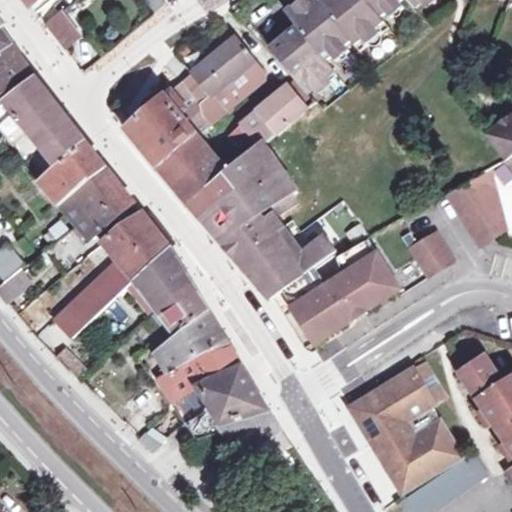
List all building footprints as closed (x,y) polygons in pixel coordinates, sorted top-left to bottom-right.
[(161,0),(147,0),(156,13),(165,5),(161,0)] [(305,0),(288,14),(303,32),(288,44),(284,38),(270,50),(307,94),(335,72),(327,62),(354,41),(362,50),(390,28),(382,18),(404,0),(409,0),(415,7),(423,0),(305,0)] [(46,25),(67,51),(85,37),(64,11),(46,25)] [(0,108),(7,104),(59,169),(42,183),(91,241),(136,205),(37,79),(35,80),(0,29),(0,27),(3,26),(0,22),(0,108)] [(294,196),(301,191),(277,157),(274,159),(265,145),(308,111),(290,88),(233,134),(249,157),(229,174),(199,137),(266,82),(267,77),(265,72),(236,38),(183,81),(202,105),(205,117),(199,121),(192,128),(183,116),(190,110),(173,89),(133,123),(129,132),(189,205),(239,263),(269,301),(283,292),(317,344),(401,288),(367,240),(340,256),(338,252),(340,251),(328,234),(304,252),(278,219),(301,204),(294,196)] [(192,128),(199,121),(190,110),(183,116),(192,128)] [(511,156),(511,118),(489,136),(508,160),(511,156)] [(449,193),(483,246),(510,230),(490,169),(449,193)] [(276,436),(272,429),(279,426),(211,314),(172,250),(144,216),(123,229),(105,244),(120,263),(58,323),(75,341),(136,282),(178,335),(184,344),(173,352),(171,349),(161,356),(173,374),(158,383),(188,425),(190,424),(202,441),(226,434),(239,458),(240,458),(243,456),(276,436)] [(53,232),(61,241),(71,233),(63,224),(53,232)] [(432,277),(458,261),(438,231),(413,247),(432,277)] [(0,253),(0,274),(6,282),(26,267),(10,246),(0,253)] [(22,273),(0,290),(0,291),(8,300),(31,283),(22,273)] [(66,352),(60,359),(66,365),(72,359),(66,352)] [(504,442),(511,454),(511,378),(505,383),(488,356),(460,374),(504,442)] [(72,359),(66,365),(80,379),(82,382),(89,375),(72,359)] [(349,410),(371,446),(430,408),(447,397),(425,362),(349,410)] [(386,470),(403,496),(462,459),(430,408),(371,446),(386,470)] [(276,436),(243,456),(252,472),(289,450),(280,433),(283,431),(279,426),(272,429),(276,436)] [(147,435),(140,441),(155,455),(164,446),(147,435)] [(511,454),(504,442),(491,451),(511,481),(511,454)] [(436,511),(487,478),(475,462),(471,455),(401,504),(406,511),(436,511)]
